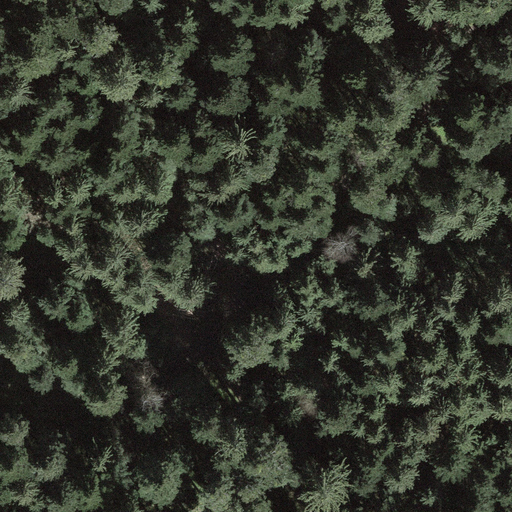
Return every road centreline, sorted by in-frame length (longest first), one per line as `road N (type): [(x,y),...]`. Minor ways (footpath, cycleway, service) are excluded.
road 1 (track): [(75,511),(418,100),(511,3)]
road 2 (track): [(153,416),(0,394)]
